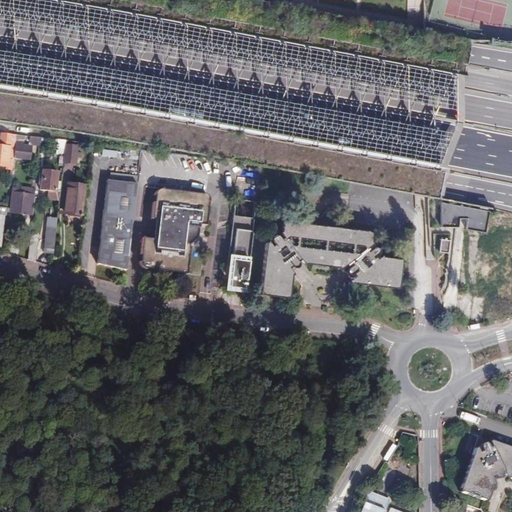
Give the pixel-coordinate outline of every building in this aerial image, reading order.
[(0,165),(10,167),(12,154),(13,138),(14,132),(0,130),(0,165)] [(13,138),(12,154),(26,156),(28,144),(20,143),(20,139),(13,138)] [(63,140),(61,153),(71,154),(72,141),(63,140)] [(54,171),(40,169),(38,187),(53,189),(54,171)] [(65,205),(81,207),(84,177),(68,175),(65,205)] [(94,262),(125,265),(135,181),(104,177),(94,262)] [(200,185),(152,181),(150,183),(147,186),(146,210),(153,211),(151,235),(137,233),(134,260),(135,264),(137,265),(180,270),(182,242),(181,240),(180,239),(181,216),(203,217),(206,189),(203,186),(200,185)] [(20,208),(30,208),(33,182),(29,182),(29,188),(20,187),(20,183),(10,182),(8,203),(20,205),(20,208)] [(254,203),(233,200),(231,219),(252,221),(254,203)] [(489,213),(444,202),(444,227),(457,227),(458,219),(466,219),(466,229),(485,233),(489,213)] [(396,267),(399,265),(400,255),(382,254),(379,251),(373,255),(371,253),(367,254),(364,250),(366,247),(364,244),(370,240),(370,228),(280,217),(279,226),(275,229),(280,235),(278,237),(279,240),(277,243),(273,243),(270,241),(269,242),(264,236),(258,291),(287,295),(289,271),(291,270),(286,265),(289,262),(293,264),(295,263),(297,260),(295,257),(298,255),(301,260),(339,264),(343,261),(346,263),(345,266),(347,271),(351,270),(352,272),(347,276),(349,279),(397,284),(398,275),(395,272),(396,267)] [(252,221),(231,219),(225,266),(229,271),(228,281),(228,282),(229,282),(229,283),(230,284),(231,285),(232,285),(233,285),(234,286),(236,286),(237,285),(238,285),(239,285),(240,284),(244,289),(252,221)] [(28,226),(24,254),(33,256),(36,227),(28,226)] [(447,243),(439,242),(437,254),(445,255),(447,243)] [(511,246),(480,244),(476,289),(511,291),(511,246)] [(511,443),(496,437),(493,439),(496,443),(494,444),(491,439),(488,439),(485,440),(483,443),(485,448),(483,449),(481,445),(478,447),(462,489),(470,492),(476,491),(480,493),(483,497),(490,500),(496,484),(498,483),(495,474),(495,473),(504,476),(506,474),(506,470),(508,469),(511,477),(511,476),(511,443)]
